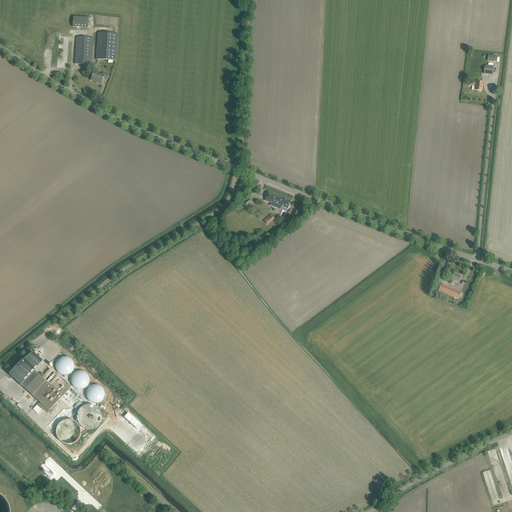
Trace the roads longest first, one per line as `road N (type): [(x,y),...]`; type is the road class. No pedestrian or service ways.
road 1 (unclassified): [(511,270),(137,129),(0,46)]
road 2 (track): [(476,259),(496,85)]
road 3 (track): [(238,169),(249,0)]
road 4 (unclassified): [(368,511),(511,432)]
